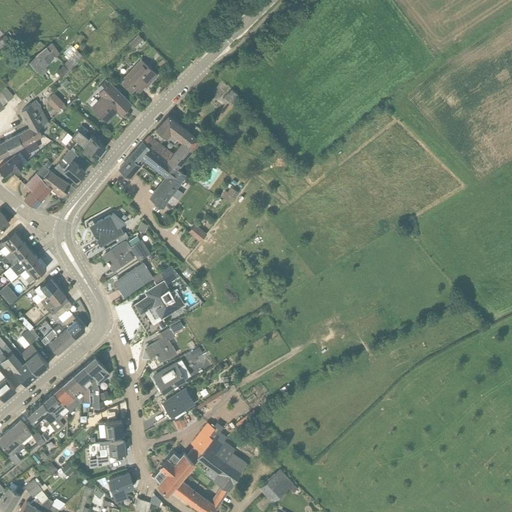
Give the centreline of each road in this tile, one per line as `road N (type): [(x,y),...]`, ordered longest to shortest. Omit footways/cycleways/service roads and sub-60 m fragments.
road 1 (tertiary): [(63,228),(139,130),(267,0)]
road 2 (residential): [(183,511),(140,462),(122,352),(101,328)]
road 3 (tertiary): [(0,417),(101,328)]
